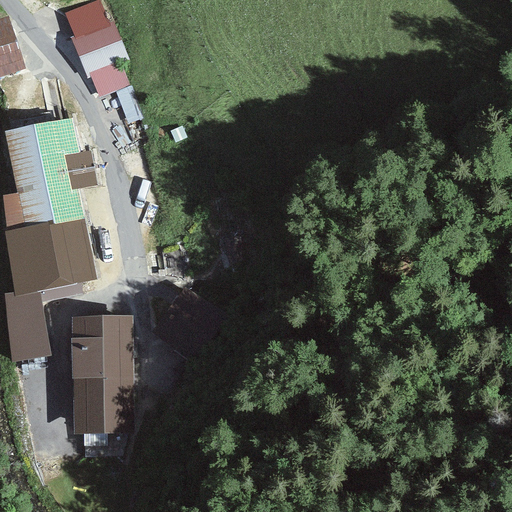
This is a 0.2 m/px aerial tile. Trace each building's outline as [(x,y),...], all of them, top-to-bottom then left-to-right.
[(12,20),(0,24),(0,81),(29,72),(12,20)] [(114,24),(73,40),(89,79),(129,63),(114,24)] [(75,122),(8,135),(19,196),(6,199),(14,233),(6,237),(17,295),(44,294),(101,282),(76,167),(87,166),(75,122)] [(233,260),(248,257),(244,237),(230,239),(233,260)] [(184,293),(154,335),(194,364),(224,322),(184,293)] [(17,295),(8,295),(15,361),(55,357),(44,294),(17,295)] [(135,318),(76,320),(80,431),(135,432),(135,318)]
